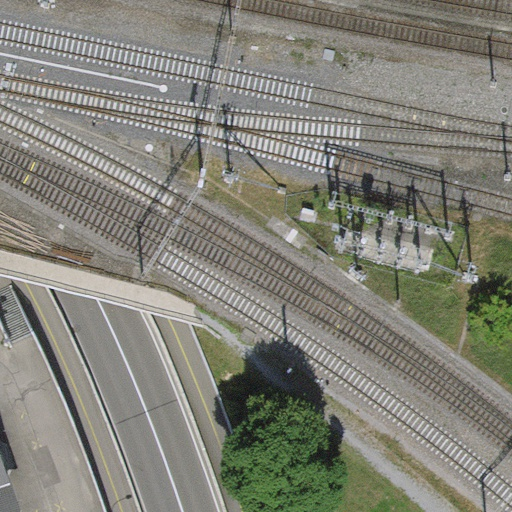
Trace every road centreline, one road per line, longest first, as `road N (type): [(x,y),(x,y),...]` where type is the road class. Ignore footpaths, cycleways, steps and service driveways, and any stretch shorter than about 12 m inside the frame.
road 1 (secondary): [(186,511),(103,308),(0,106)]
road 2 (residential): [(77,511),(31,358),(0,349)]
